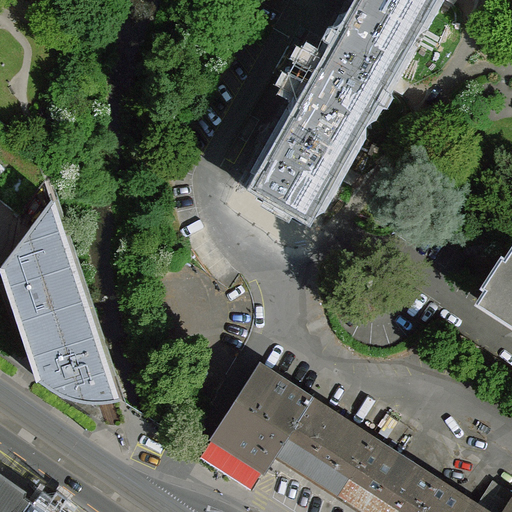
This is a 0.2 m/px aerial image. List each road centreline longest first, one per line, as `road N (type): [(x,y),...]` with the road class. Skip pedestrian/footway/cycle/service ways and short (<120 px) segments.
road 1 (secondary): [(123,470),(0,386)]
road 2 (secondary): [(0,438),(105,511)]
